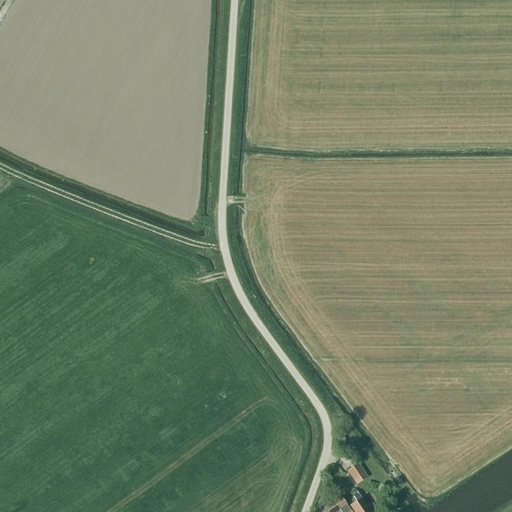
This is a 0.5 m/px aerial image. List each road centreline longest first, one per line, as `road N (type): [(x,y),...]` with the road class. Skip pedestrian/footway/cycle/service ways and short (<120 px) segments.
road 1 (unclassified): [(303,511),(322,456),(321,414),(246,307),(223,251),(232,0)]
road 2 (track): [(223,251),(0,164)]
